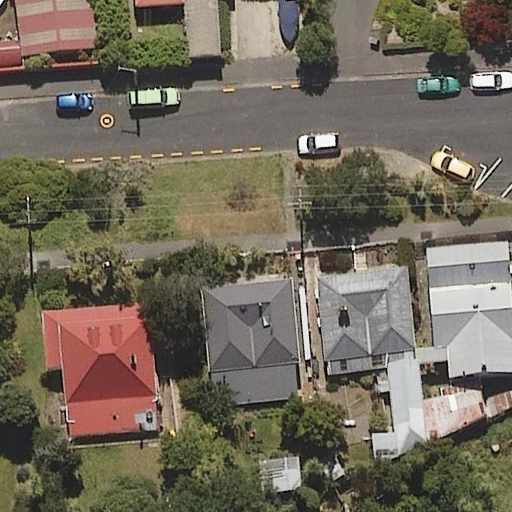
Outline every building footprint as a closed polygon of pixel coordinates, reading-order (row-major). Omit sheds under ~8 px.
[(88,0),(11,0),(16,51),(93,44),(88,0)] [(216,50),(212,0),(179,0),(184,53),(216,50)] [(511,357),(505,238),(421,245),(427,346),(418,347),(419,362),(446,360),(447,378),(477,370),(477,362),(482,361),(482,369),(511,367),(511,357)] [(421,431),(416,355),(411,356),(404,268),(310,275),(317,373),(383,368),(388,434),(421,431)] [(297,395),(286,274),(197,282),(208,403),(297,395)] [(153,431),(150,304),(40,307),(41,368),(63,367),(65,434),(153,431)] [(297,486),(294,455),(257,458),(260,489),(297,486)]
